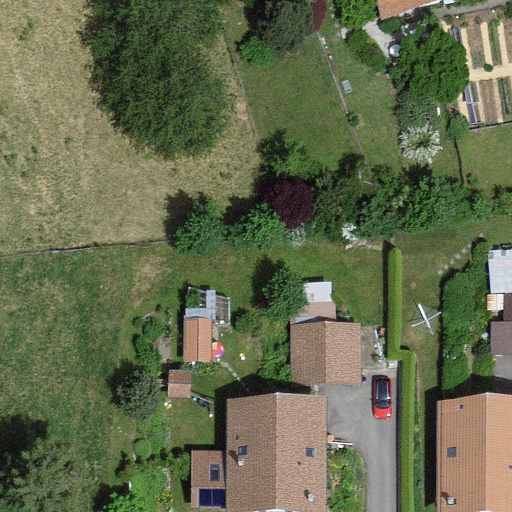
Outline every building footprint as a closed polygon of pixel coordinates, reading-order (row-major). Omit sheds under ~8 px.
[(382,0),(386,21),(504,0),(382,0)] [(511,321),(489,322),(489,349),(511,347),(511,321)] [(363,327),(293,326),(292,390),(362,391),(363,327)] [(322,511),(321,408),(229,409),(230,511),(322,511)] [(511,511),(511,412),(439,411),(437,511),(511,511)] [(229,501),(225,452),(194,455),(199,504),(229,501)]
